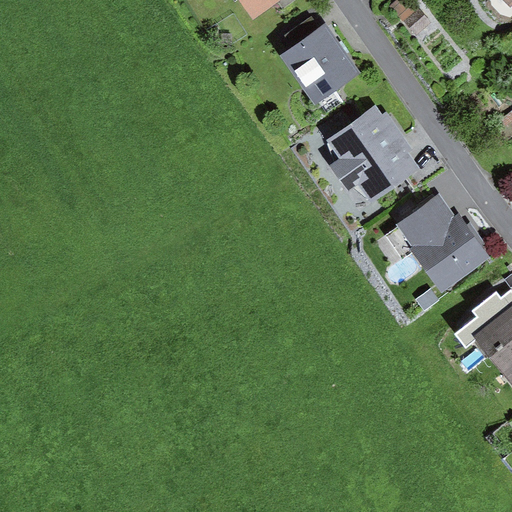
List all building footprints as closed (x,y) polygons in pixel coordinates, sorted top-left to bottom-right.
[(239,0),(251,16),(275,0),(239,0)] [(413,0),(406,0),(395,9),(418,37),(434,25),(413,0)] [(328,25),(284,53),(314,100),(358,71),(328,25)] [(338,159),(329,166),(362,214),(423,172),(377,105),(325,141),(338,159)] [(441,194),(395,226),(439,289),(485,257),(441,194)] [(491,305),(463,325),(510,388),(511,386),(511,309),(500,318),(491,305)]
